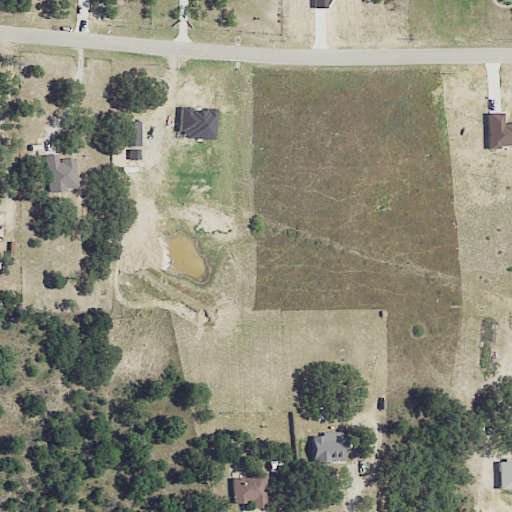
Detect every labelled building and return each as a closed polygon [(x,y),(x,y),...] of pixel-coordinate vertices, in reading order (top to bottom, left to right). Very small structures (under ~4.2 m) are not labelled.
[(214,138),(217,110),(182,105),(179,134),(214,138)] [(511,145),(511,122),(504,123),(504,112),(488,113),(489,146),(511,145)] [(141,145),(140,120),(122,121),(123,145),(141,145)] [(76,158),(59,159),(58,154),(45,154),(47,190),(78,188),(76,158)] [(313,435),(313,462),(345,462),(345,431),(322,431),(322,435),(313,435)] [(270,471),(283,470),(283,460),(270,460),(270,471)] [(511,461),(500,461),(500,488),(511,488),(511,461)] [(267,507),(267,472),(251,472),(251,477),(233,477),(234,502),(253,502),(253,507),(267,507)]
